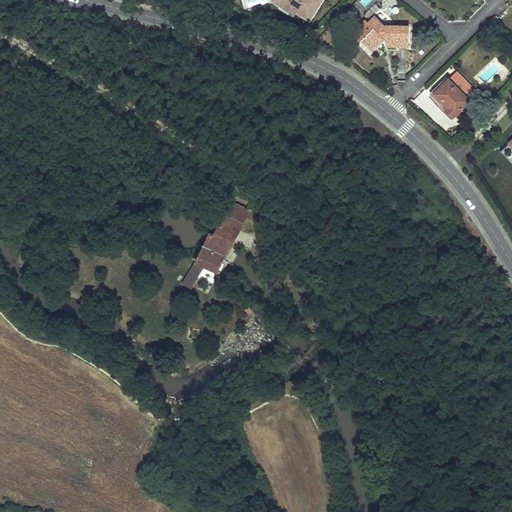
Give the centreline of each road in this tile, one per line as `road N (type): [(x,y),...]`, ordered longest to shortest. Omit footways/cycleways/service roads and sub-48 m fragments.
road 1 (tertiary): [(84,0),(288,51),(329,69),(389,114)]
road 2 (tertiary): [(389,114),(463,187),(511,263)]
